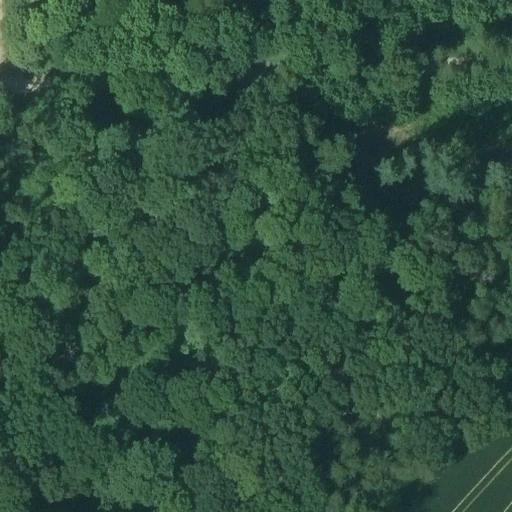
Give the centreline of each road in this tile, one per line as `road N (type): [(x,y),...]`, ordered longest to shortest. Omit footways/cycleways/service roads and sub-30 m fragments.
road 1 (track): [(511,382),(241,87)]
road 2 (track): [(241,87),(511,65)]
road 3 (track): [(18,90),(241,87)]
road 4 (track): [(403,511),(420,477),(511,393)]
